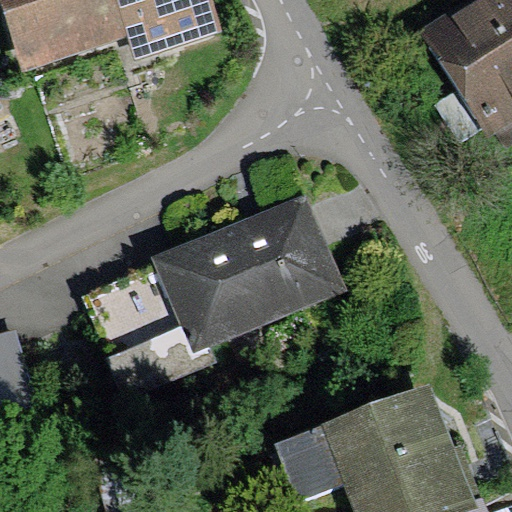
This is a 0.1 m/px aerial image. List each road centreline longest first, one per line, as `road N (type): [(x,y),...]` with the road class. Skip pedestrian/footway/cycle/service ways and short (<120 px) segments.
road 1 (residential): [(511,422),(392,203),(317,93)]
road 2 (residential): [(317,93),(106,216),(0,258)]
